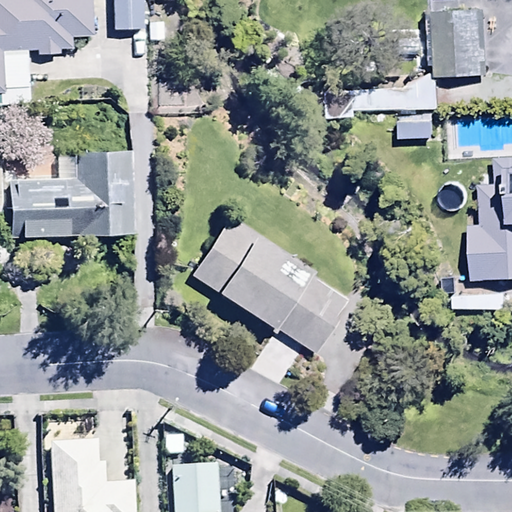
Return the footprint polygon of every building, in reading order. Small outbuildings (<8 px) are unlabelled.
[(0,0),(0,96),(4,97),(3,93),(25,92),(24,55),(33,55),(33,60),(58,59),(58,55),(67,55),(66,41),(92,40),(90,0),(0,0)] [(143,34),(141,0),(110,0),(112,36),(143,34)] [(482,82),(480,13),(426,15),(428,84),(482,82)] [(431,123),(396,124),(397,142),(431,142),(431,123)] [(131,238),(129,156),(55,158),(56,182),(5,183),(6,241),(131,238)] [(511,161),(491,162),(492,186),(477,187),(479,229),(465,230),(468,286),(511,284),(511,161)] [(225,219),(187,276),(312,360),(349,302),(225,219)] [(135,511),(134,484),(105,485),(104,465),(97,466),(96,444),(48,446),(50,511),(135,511)] [(216,511),(214,467),(169,470),(171,511),(216,511)]
